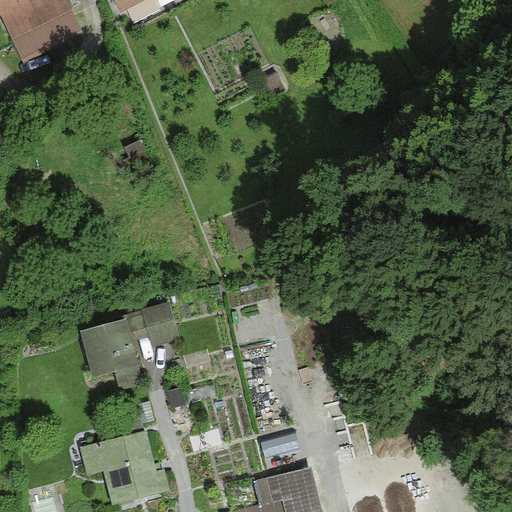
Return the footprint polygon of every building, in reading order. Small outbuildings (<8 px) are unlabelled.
[(66,0),(0,0),(0,15),(1,15),(24,62),(83,34),(66,0)] [(110,0),(119,17),(152,0),(110,0)] [(125,317),(126,322),(133,351),(180,339),(171,305),(125,317)] [(126,322),(78,335),(84,358),(87,357),(93,380),(116,374),(120,389),(142,384),(133,351),(126,322)] [(146,433),(80,450),(87,477),(104,472),(113,506),(173,490),(167,469),(163,471),(161,461),(154,463),(146,433)] [(319,511),(309,469),(250,482),(253,498),(235,502),(237,510),(227,511),(319,511)]
